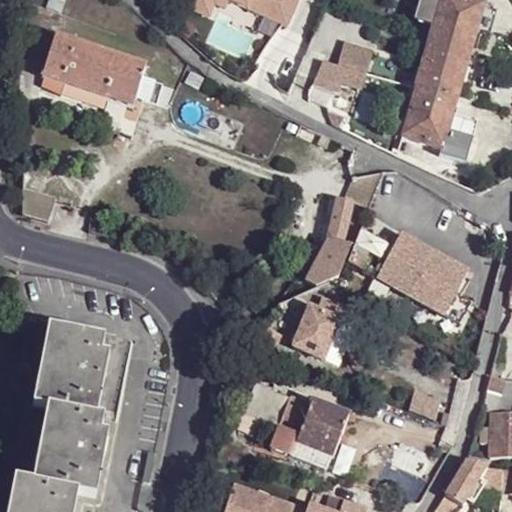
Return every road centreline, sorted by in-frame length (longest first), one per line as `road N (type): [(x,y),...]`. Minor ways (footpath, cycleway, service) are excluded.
road 1 (residential): [(486,208),(246,95),(128,0)]
road 2 (residential): [(168,511),(191,410),(195,351),(182,308),(138,276),(0,236)]
road 3 (residential): [(486,208),(508,244),(493,344),(459,452),(426,511)]
